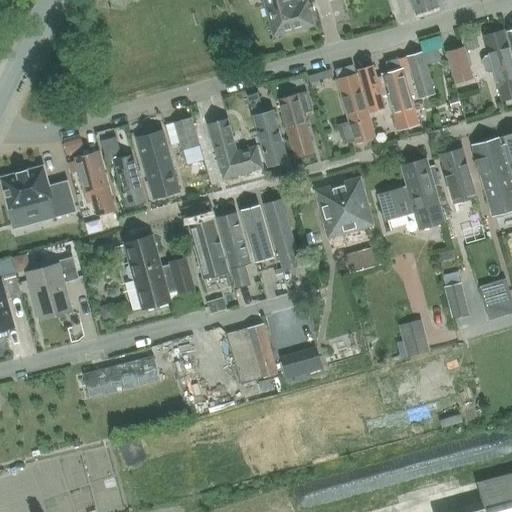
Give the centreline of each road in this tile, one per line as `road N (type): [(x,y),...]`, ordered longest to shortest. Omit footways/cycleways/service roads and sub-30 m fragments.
road 1 (residential): [(0,134),(67,134),(511,0)]
road 2 (residential): [(0,374),(298,298)]
road 3 (unclassified): [(0,119),(58,0)]
